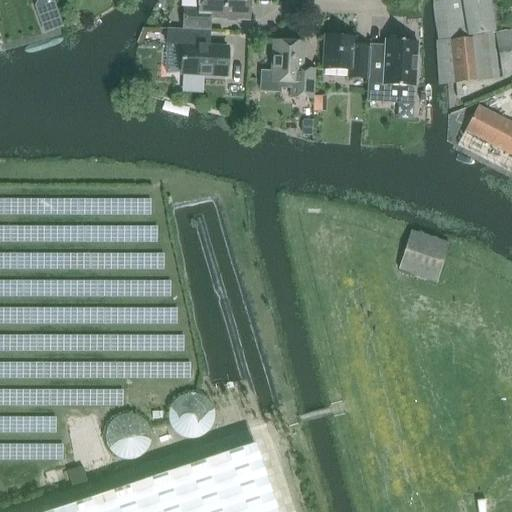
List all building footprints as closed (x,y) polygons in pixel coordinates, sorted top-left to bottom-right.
[(184,0),(183,29),(210,30),(210,17),(249,19),(249,0),(184,0)] [(461,0),(468,37),(495,32),(490,0),(461,0)] [(511,29),(495,32),(468,37),(450,40),(455,84),(476,82),(502,77),(511,75),(511,29)] [(226,78),(228,48),(209,47),(210,32),(167,30),(167,46),(183,46),(181,76),(226,78)] [(366,80),(368,47),(355,46),(356,40),(325,38),(323,70),(349,71),(348,78),(366,80)] [(370,48),(367,102),(383,103),(384,86),(414,88),(417,43),(385,41),(385,49),(370,48)] [(273,43),(271,73),(261,72),(260,92),(281,93),(281,88),(292,89),(291,98),(313,99),(315,71),(303,70),(304,44),(273,43)] [(501,112),(511,107),(511,87),(494,95),(501,112)] [(511,124),(478,106),(464,132),(456,145),(511,173),(511,124)] [(447,242),(411,230),(398,269),(434,281),(447,242)] [(276,511),(254,445),(51,511),(276,511)]
